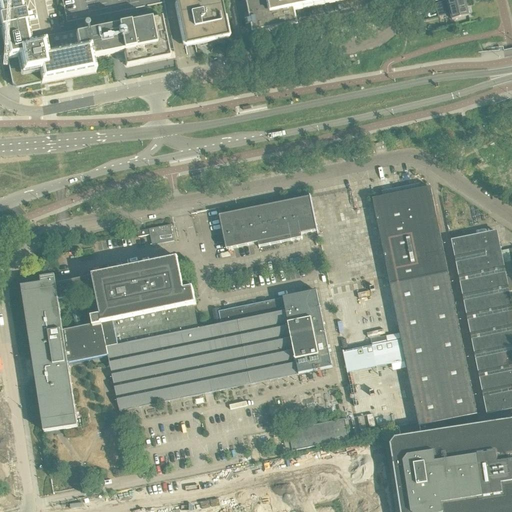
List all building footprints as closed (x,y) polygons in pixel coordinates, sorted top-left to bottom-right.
[(12,81),(14,84),(14,85),(14,86),(14,87),(15,87),(16,87),(17,87),(18,87),(18,86),(21,87),(41,83),(41,84),(42,84),(95,73),(96,73),(96,72),(93,59),(123,53),(126,66),(126,67),(169,58),(170,58),(170,57),(162,18),(161,17),(88,32),(77,34),(76,32),(76,31),(75,31),(44,38),(43,38),(43,41),(31,44),(22,0),(0,0),(0,29),(1,30),(7,61),(8,61),(12,81)] [(61,0),(66,22),(66,23),(67,23),(163,3),(162,0),(61,0)] [(174,0),(176,3),(174,6),(182,46),(185,48),(190,47),(228,39),(230,36),(226,17),(223,15),(220,0),(174,0)] [(262,0),(260,0),(257,1),(250,3),(250,2),(246,3),(247,6),(250,17),(249,17),(250,20),(246,21),(246,22),(247,27),(251,26),(252,31),(253,34),(256,34),(256,33),(263,32),(267,32),(267,31),(274,30),(277,29),(285,28),(288,27),(298,25),(295,11),(303,9),(306,9),(313,7),(317,7),(317,6),(324,5),(327,5),(327,4),(334,3),(335,3),(338,2),(345,1),(348,0),(262,0)] [(436,4),(432,5),(433,11),(437,10),(466,4),(465,0),(447,0),(448,1),(436,4)] [(466,4),(437,10),(438,13),(439,17),(449,14),(451,14),(452,20),(460,18),(469,16),(469,14),(470,13),(469,10),(468,9),(466,4)] [(399,428),(399,429),(401,439),(395,439),(391,446),(391,449),(393,462),(394,471),(400,511),(511,511),(511,421),(479,426),(477,415),(431,189),(431,188),(373,200),(389,277),(419,424),(399,428)] [(310,198),(220,216),(219,216),(226,250),(258,244),(259,248),(303,239),(302,235),(317,232),(317,233),(318,233),(311,197),(310,197),(310,198)] [(149,230),(150,236),(152,246),(174,242),(171,226),(149,230)] [(511,409),(511,305),(511,300),(501,252),(497,232),(452,241),(452,242),(450,242),(452,251),(454,251),(488,415),(511,409)] [(511,249),(508,250),(501,252),(511,300),(511,299),(511,249)] [(58,282),(60,298),(96,293),(93,277),(58,282)] [(201,330),(193,331),(107,349),(108,357),(120,412),(333,368),(317,292),(219,312),(221,325),(212,327),(211,327),(201,330),(201,329),(201,330)] [(288,431),(292,452),(349,440),(345,419),(288,431)]
